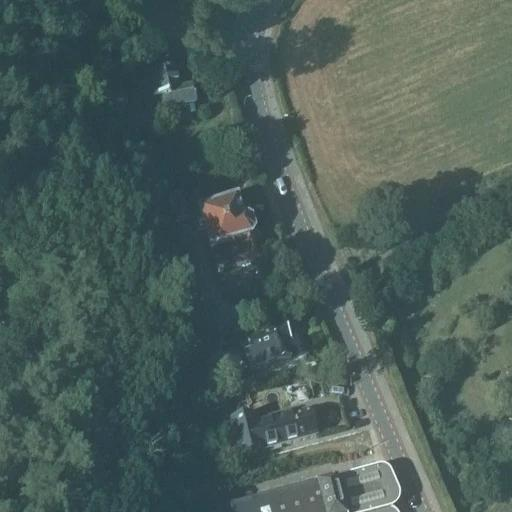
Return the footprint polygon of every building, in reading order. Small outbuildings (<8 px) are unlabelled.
[(190,5),(192,18),(207,15),(210,14),(207,1),(190,5)] [(180,70),(148,77),(152,93),(144,95),(149,112),(156,110),(158,117),(195,108),(190,89),(185,91),(180,70)] [(130,97),(113,101),(121,134),(138,130),(130,97)] [(162,168),(151,172),(154,181),(165,177),(162,168)] [(198,193),(180,198),(168,201),(175,226),(189,222),(188,220),(190,219),(194,233),(203,230),(215,271),(216,271),(218,278),(224,276),(223,273),(234,269),(235,271),(242,269),(244,270),(251,268),(252,264),(257,263),(251,242),(254,236),(251,224),(245,221),(244,222),(237,199),(203,210),(198,193)] [(174,268),(197,354),(224,346),(212,303),(206,305),(197,270),(190,257),(174,268)] [(243,358),(250,377),(290,360),(286,349),(290,347),(281,323),(243,339),(246,347),(240,349),(244,358),(243,358)] [(218,350),(199,354),(202,366),(220,362),(218,350)] [(224,398),(219,379),(204,384),(209,402),(224,398)] [(209,402),(208,402),(213,419),(224,416),(229,415),(224,398),(209,402)] [(290,414),(257,423),(255,416),(228,423),(238,460),(316,439),(309,413),(292,418),(290,414)] [(388,511),(391,511),(394,509),(396,507),(398,504),(398,500),(398,497),(389,476),(387,473),(384,471),(380,470),(335,482),(314,487),(224,511),(388,511)]
